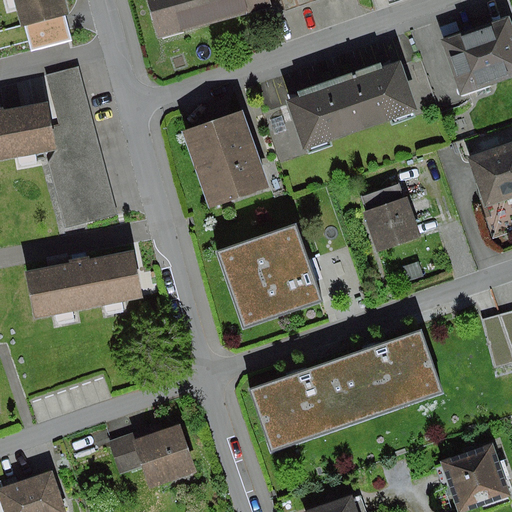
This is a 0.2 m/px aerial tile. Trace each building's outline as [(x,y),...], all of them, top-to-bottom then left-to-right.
[(7,0),(12,16),(17,15),(22,35),(87,16),(82,0),(7,0)] [(271,0),(153,0),(163,38),(274,9),(271,0)] [(282,0),(285,9),(314,0),(282,0)] [(511,17),(444,38),(462,97),(511,82),(511,17)] [(404,63),(295,99),(312,153),(421,117),(404,63)] [(51,76),(59,107),(71,153),(52,158),(70,230),(126,216),(88,67),(51,76)] [(59,107),(0,118),(0,167),(52,158),(71,153),(59,107)] [(251,114),(187,135),(212,211),(277,190),(251,114)] [(477,163),(491,208),(511,201),(511,128),(461,145),(468,166),(477,163)] [(410,184),(363,198),(379,253),(426,239),(410,184)] [(298,228),(223,253),(248,326),(323,301),(298,228)] [(152,251),(31,275),(39,317),(58,314),(60,325),(93,318),(92,309),(112,305),(113,313),(138,309),(136,299),(160,295),(152,251)] [(424,332),(254,393),(274,450),(444,390),(424,332)] [(191,430),(142,445),(154,485),(203,471),(191,430)] [(498,453),(440,470),(451,511),(453,511),(510,496),(498,453)] [(78,511),(66,470),(9,487),(16,511),(78,511)]
